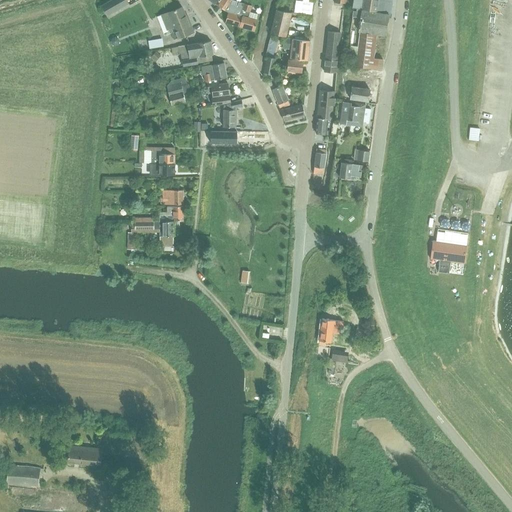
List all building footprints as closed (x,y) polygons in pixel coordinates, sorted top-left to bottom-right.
[(128,4),(126,0),(112,0),(102,6),(105,11),(107,16),(119,9),(128,4)] [(242,9),(244,4),(233,0),(232,0),(221,0),(218,6),(229,13),(226,22),(239,27),(240,26),(243,13),(241,13),(242,9)] [(353,0),(353,8),(363,9),(362,12),(362,18),(361,20),(387,23),(388,13),(390,14),(392,2),(391,0),(353,0)] [(251,6),(244,4),(242,9),(241,13),(243,13),(240,26),(254,31),(259,15),(250,12),(251,6)] [(187,20),(182,7),(160,15),(166,31),(172,28),(174,33),(176,32),(178,38),(194,32),(189,19),(187,20)] [(291,13),(277,9),(271,33),(285,37),(291,13)] [(329,32),(324,72),(336,73),(341,33),(329,32)] [(374,58),(377,34),(360,32),(358,47),(356,67),(382,70),(383,59),(374,58)] [(112,38),(111,41),(112,44),(115,45),(118,44),(120,41),(118,38),(115,37),(112,38)] [(284,38),(283,43),(282,50),(292,51),(291,58),(308,60),(310,41),(284,38)] [(161,39),(154,40),(156,48),(162,46),(161,39)] [(211,41),(179,46),(180,53),(181,53),(183,66),(198,64),(197,57),(212,55),(213,55),(211,41)] [(356,67),(358,47),(350,47),(348,66),(356,67)] [(155,53),(151,58),(155,62),(159,57),(155,53)] [(268,57),(266,65),(274,67),(275,59),(268,57)] [(302,72),(303,61),(288,60),(287,71),(302,72)] [(212,65),(202,67),(203,75),(204,74),(206,82),(227,77),(224,62),(212,65)] [(274,67),(266,65),(265,73),(272,74),(274,67)] [(368,86),(369,75),(370,75),(371,74),(349,71),(347,84),(352,84),(350,99),(373,102),(375,87),(368,86)] [(147,77),(149,87),(157,85),(155,75),(147,77)] [(185,78),(172,81),(167,86),(172,105),(186,102),(184,94),(190,92),(189,85),(187,84),(185,78)] [(213,96),(229,94),(228,83),(219,84),(219,82),(208,83),(208,90),(212,89),(213,96)] [(273,89),(280,109),(290,105),(288,100),(283,86),(273,89)] [(321,90),(318,118),(331,119),(334,92),(321,90)] [(213,105),(231,103),(230,96),(212,98),(213,105)] [(233,108),(243,106),(242,100),(224,105),(224,127),(235,127),(235,110),(233,110),(233,108)] [(342,105),(339,125),(347,126),(347,121),(363,124),(369,124),(371,110),(365,109),(365,106),(351,104),(351,106),(342,105)] [(284,121),(305,115),(303,105),(281,110),(284,121)] [(318,118),(316,134),(319,134),(327,135),(330,135),(330,131),(327,131),(328,124),(328,119),(318,118)] [(470,132),(469,140),(479,141),(480,128),(470,127),(470,132)] [(237,143),(237,131),(211,131),(210,142),(237,143)] [(144,148),(144,163),(148,163),(149,163),(159,163),(173,163),(175,163),(175,154),(175,148),(160,148),(144,148)] [(314,173),(322,174),(323,168),(324,168),(327,150),(317,148),(314,173)] [(368,162),(370,151),(359,150),(357,160),(368,162)] [(361,177),(362,165),(342,162),(340,178),(350,179),(351,178),(353,178),(354,176),(361,177)] [(149,163),(149,174),(158,174),(169,175),(169,172),(173,172),(173,163),(159,163),(149,163)] [(167,204),(183,204),(183,190),(167,190),(167,204)] [(167,212),(159,212),(159,221),(160,221),(167,221),(173,221),(183,221),(183,206),(173,206),(167,207),(167,212)] [(154,221),(132,221),(132,222),(132,228),(159,228),(159,232),(160,236),(161,236),(161,243),(173,243),(173,236),(174,236),(173,221),(167,221),(160,221),(159,221),(154,221)] [(433,240),(430,259),(440,260),(444,261),(464,263),(467,245),(466,245),(467,233),(437,229),(436,241),(433,240)] [(322,318),(319,339),(319,343),(324,344),(325,340),(331,340),(332,330),(342,331),(343,321),(322,318)] [(100,465),(102,449),(70,446),(68,462),(100,465)] [(39,487),(41,468),(9,465),(7,483),(39,487)]
